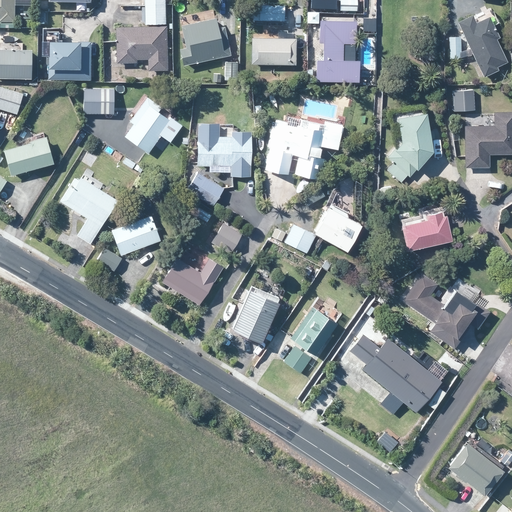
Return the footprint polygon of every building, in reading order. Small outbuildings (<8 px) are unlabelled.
[(0,0),(0,19),(0,21),(16,22),(16,0),(0,0)] [(145,0),(146,24),(167,24),(166,0),(145,0)] [(311,0),(311,8),(338,8),(337,0),(311,0)] [(254,20),(285,20),(285,5),(254,6),(254,20)] [(476,58),(485,77),(500,70),(498,67),(508,62),(498,39),(501,37),(491,17),(478,23),(474,15),(459,22),(464,33),(476,58)] [(185,65),(232,55),(226,27),(220,28),(218,18),(183,26),(188,48),(181,49),(185,65)] [(315,59),(315,80),(358,81),(358,60),(342,60),(342,43),(354,42),(354,20),(319,20),(318,42),(322,42),(322,59),(315,59)] [(150,71),(169,70),(168,26),(117,27),(119,63),(138,62),(138,60),(149,59),(150,71)] [(278,26),(261,26),(261,35),(278,35),(278,26)] [(462,37),(451,36),(451,58),(462,58),(462,37)] [(253,38),(252,64),(297,65),(298,38),(253,38)] [(90,41),(48,40),(48,78),(90,79),(90,41)] [(0,77),(33,78),(33,50),(0,49),(0,77)] [(239,78),(239,62),(227,62),(226,78),(239,78)] [(0,108),(18,114),(24,93),(0,86),(0,108)] [(103,89),(83,89),(83,102),(103,102),(103,101),(113,101),(113,90),(103,90),(103,89)] [(454,91),(455,110),(475,110),(474,90),(454,91)] [(160,111),(163,107),(149,97),(131,121),(135,124),(126,136),(150,153),(162,135),(171,142),(183,125),(172,117),(171,119),(160,111)] [(165,114),(169,114),(171,111),(171,108),(168,105),(165,106),(163,108),(163,112),(165,114)] [(466,168),(490,167),(490,154),(511,153),(511,111),(495,112),(495,113),(495,126),(466,126),(466,168)] [(435,152),(431,131),(428,113),(425,113),(400,118),(404,142),(397,150),(396,149),(389,157),(395,163),(388,170),(402,181),(408,174),(410,177),(418,168),(419,170),(435,152)] [(320,129),(321,124),(301,119),(299,128),(287,125),(288,122),(277,119),(275,126),(273,125),(268,146),(271,147),(266,169),(289,174),(294,154),(300,155),(296,173),(319,178),(320,175),(322,175),(325,158),(320,157),(323,146),(338,149),(344,124),(327,121),(325,128),(323,128),(323,130),(320,129)] [(218,122),(197,122),(196,165),(229,166),(229,175),(249,176),(251,131),(230,130),(230,135),(218,135),(218,122)] [(13,175),(55,163),(48,136),(33,141),(33,142),(6,150),(13,175)] [(136,163),(127,157),(124,162),(133,168),(136,163)] [(216,203),(225,188),(198,171),(187,189),(214,206),(216,203)] [(92,244),(119,200),(82,177),(80,181),(75,178),(62,201),(89,217),(78,235),(92,244)] [(392,186),(381,188),(383,195),(393,193),(392,186)] [(194,214),(208,222),(212,215),(199,207),(194,214)] [(316,233),(349,251),(363,225),(331,207),(316,233)] [(409,250),(454,240),(448,215),(445,216),(443,211),(428,215),(429,220),(403,225),(409,250)] [(122,255),(162,240),(152,215),(113,230),(122,255)] [(213,242),(231,253),(243,234),(224,223),(213,242)] [(316,235),(295,224),(285,241),(307,253),(316,235)] [(115,270),(123,258),(105,247),(97,260),(115,270)] [(200,304),(215,281),(178,258),(163,281),(200,304)] [(327,269),(331,264),(327,261),(323,266),(327,269)] [(430,295),(438,284),(422,273),(403,300),(436,323),(431,331),(456,348),(470,327),(468,326),(470,322),(476,327),(479,328),(491,311),(487,308),(478,303),(477,304),(476,303),(474,302),(456,290),(446,305),(430,295)] [(243,301),(248,290),(240,286),(235,298),(243,301)] [(277,327),(271,325),(281,302),(252,290),(234,330),(262,342),(263,342),(265,338),(271,341),(277,327)] [(316,355),(339,323),(319,309),(296,341),(316,355)] [(416,326),(423,330),(426,325),(420,321),(416,326)] [(409,355),(389,338),(381,348),(364,334),(353,348),(351,350),(368,364),(364,369),(404,401),(417,412),(442,381),(439,379),(409,355)] [(302,373),(312,358),(295,346),(285,361),(302,373)] [(428,367),(441,377),(447,369),(435,359),(430,366),(428,367)] [(486,494),(505,470),(468,442),(450,467),(454,470),(486,494)] [(499,459),(507,466),(511,460),(511,450),(509,447),(499,459)]
